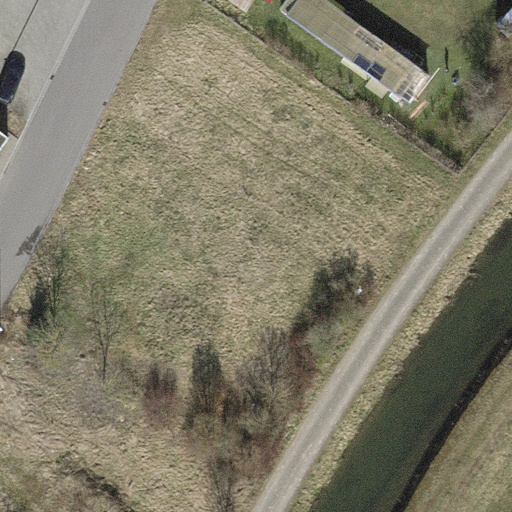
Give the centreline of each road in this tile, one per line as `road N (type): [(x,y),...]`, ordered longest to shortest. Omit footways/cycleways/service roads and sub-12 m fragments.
road 1 (track): [(272,511),(356,368),(511,174)]
road 2 (residential): [(0,263),(129,0)]
